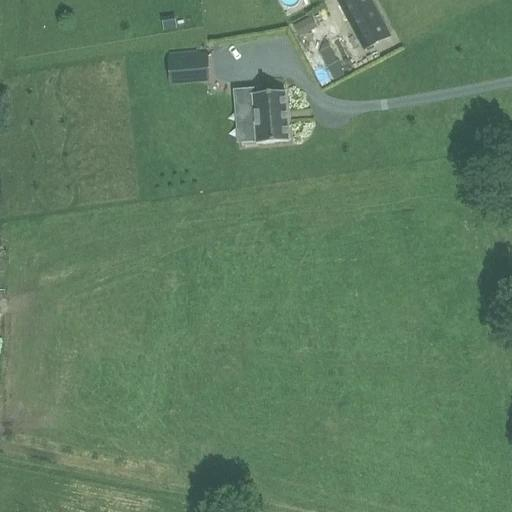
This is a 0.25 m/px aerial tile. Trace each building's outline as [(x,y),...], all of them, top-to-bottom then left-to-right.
[(363,51),(391,36),(371,0),(339,0),(336,1),(363,51)] [(316,28),(311,18),(293,27),(298,37),(316,28)] [(344,74),(327,43),(321,44),(318,52),(333,80),(344,74)] [(207,52),(167,55),(170,84),(210,81),(207,52)] [(258,86),(242,87),(243,102),(253,102),(255,142),(287,140),(285,90),(258,91),(258,86)]
